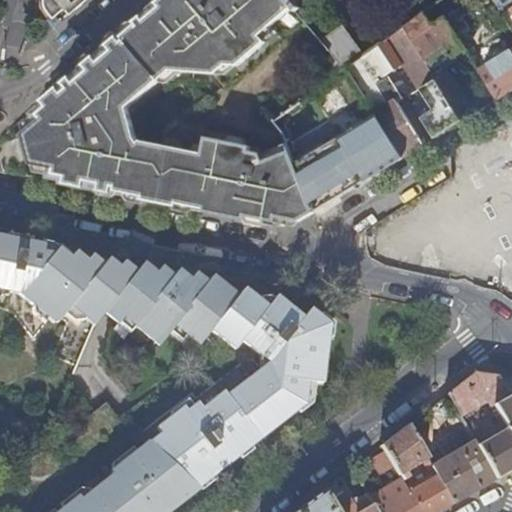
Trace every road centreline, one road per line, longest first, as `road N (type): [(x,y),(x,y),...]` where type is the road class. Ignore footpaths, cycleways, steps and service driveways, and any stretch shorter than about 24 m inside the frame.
road 1 (residential): [(511,324),(470,343),(255,511)]
road 2 (residential): [(299,266),(0,200)]
road 3 (residential): [(299,266),(511,134)]
road 4 (residential): [(511,319),(299,266)]
road 5 (residential): [(0,81),(24,77),(75,46),(129,0)]
